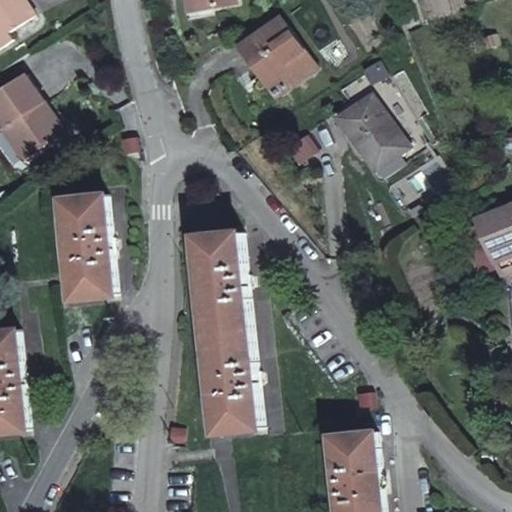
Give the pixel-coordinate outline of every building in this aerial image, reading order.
[(0,0),(0,47),(2,51),(19,39),(15,32),(40,15),(30,0),(0,0)] [(205,3),(204,0),(193,0),(195,11),(220,7),(219,0),(205,3)] [(283,25),(243,52),(257,71),(262,67),(282,95),(314,72),(283,25)] [(31,160),(66,136),(45,105),(49,102),(30,75),(0,94),(0,107),(12,125),(9,128),(31,160)] [(45,105),(66,136),(70,133),(49,102),(45,105)] [(371,105),(337,128),(372,182),(407,159),(371,105)] [(141,141),(126,143),(127,156),(142,154),(141,141)] [(110,199),(66,204),(77,303),(120,298),(110,199)] [(511,204),(507,209),(472,225),(475,231),(492,267),(511,260),(511,259),(511,204)] [(477,279),(494,271),(492,267),(475,231),(459,238),(477,279)] [(205,244),(225,433),(266,430),(245,238),(205,244)] [(511,261),(511,260),(492,267),(494,271),(498,280),(511,273),(511,261)] [(0,336),(0,438),(34,434),(23,334),(0,336)] [(375,393),(358,394),(359,409),(376,408),(375,393)] [(187,427),(174,426),(173,440),(186,442),(187,427)] [(390,511),(382,434),(340,439),(348,511),(390,511)]
